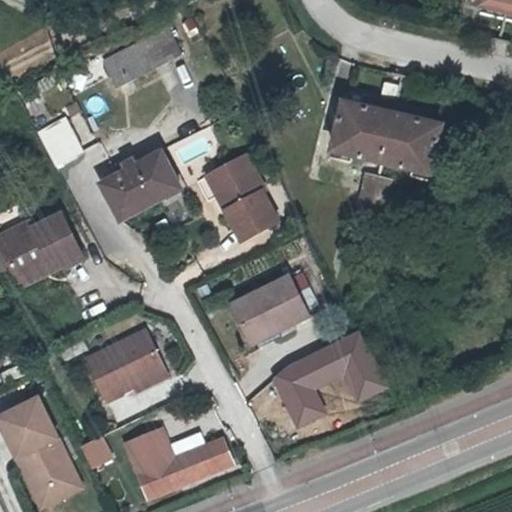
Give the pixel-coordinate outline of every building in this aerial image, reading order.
[(511,0),(484,0),(482,7),(511,14),(511,0)] [(171,26),(107,57),(121,85),(185,54),(171,26)] [(368,110),(349,105),(338,154),(433,174),(444,127),(422,122),(425,113),(370,100),(368,110)] [(50,152),(58,165),(87,150),(70,119),(41,135),(43,137),(50,152)] [(165,152),(106,182),(125,218),(185,188),(165,152)] [(251,159),(221,176),(239,211),(230,215),(247,247),(284,227),(267,196),(270,194),(251,159)] [(362,172),(357,199),(385,204),(390,177),(362,172)] [(221,176),(211,180),(230,215),(239,211),(221,176)] [(36,224),(5,240),(0,242),(0,272),(4,280),(22,272),(25,278),(55,263),(60,273),(88,258),(68,217),(40,231),(36,224)] [(31,289),(60,273),(55,263),(25,278),(31,289)] [(248,340),(253,339),(279,326),(281,332),(295,325),(313,318),(293,279),(232,307),(248,340)] [(299,333),(295,325),(281,332),(279,326),(253,339),(260,352),(299,333)] [(114,388),(129,382),(165,367),(146,328),(80,359),(100,401),(116,394),(114,388)] [(285,365),(271,377),(294,426),(321,413),(309,388),(341,373),(355,402),(388,386),(358,330),(285,365)] [(169,380),(165,367),(129,382),(135,394),(169,380)] [(39,400),(0,418),(0,423),(17,460),(23,457),(42,495),(76,479),(39,400)] [(138,464),(154,497),(238,461),(227,434),(176,457),(164,429),(129,445),(138,464)] [(88,467),(112,458),(103,434),(78,444),(88,467)] [(23,457),(17,460),(41,510),(82,490),(76,479),(42,495),(23,457)]
